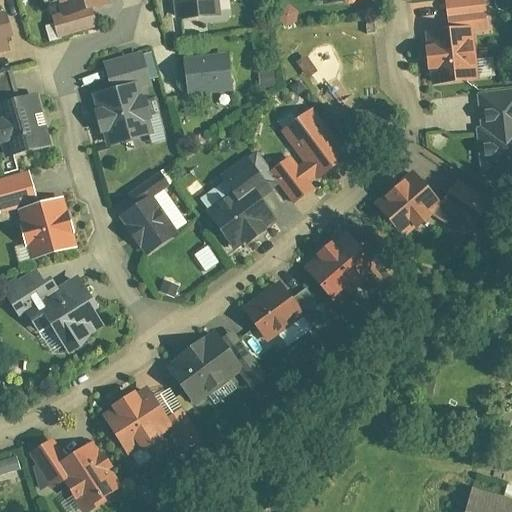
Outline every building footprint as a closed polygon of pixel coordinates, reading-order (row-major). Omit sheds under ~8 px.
[(59,0),(65,19),(93,11),(114,5),(112,0),(59,0)] [(215,0),(171,0),(173,27),(217,24),(215,0)] [(482,32),(479,0),(443,0),(446,34),(482,32)] [(0,55),(11,52),(0,10),(0,55)] [(55,21),(60,39),(98,28),(93,11),(65,19),(55,21)] [(474,88),(471,35),(425,39),(429,91),(474,88)] [(138,59),(103,69),(111,97),(147,87),(138,59)] [(314,79),(305,61),(293,68),(303,85),(314,79)] [(227,62),(180,66),(183,102),(230,98),(227,62)] [(8,75),(0,77),(0,110),(17,105),(8,75)] [(271,80),(256,81),(257,93),(272,91),(271,80)] [(138,91),(91,102),(104,153),(151,142),(138,91)] [(511,97),(476,100),(478,134),(511,132),(511,97)] [(50,153),(34,100),(0,110),(0,147),(6,167),(50,153)] [(348,164),(311,113),(278,137),(302,169),(295,174),(287,163),(268,178),(290,208),(310,193),(309,191),(314,186),(316,188),(348,164)] [(511,132),(477,135),(480,185),(511,182),(511,132)] [(244,164),(218,182),(236,207),(262,189),(244,164)] [(27,176),(0,183),(0,220),(37,210),(27,176)] [(160,176),(116,206),(126,221),(170,190),(160,176)] [(410,178),(373,208),(402,243),(439,214),(410,178)] [(486,204),(455,186),(437,218),(468,235),(486,204)] [(210,228),(231,256),(273,226),(252,197),(210,228)] [(62,204),(15,216),(29,267),(75,255),(62,204)] [(176,240),(152,204),(118,227),(142,262),(176,240)] [(344,240),(304,274),(335,310),(375,276),(344,240)] [(395,264),(377,241),(362,252),(380,275),(395,264)] [(35,274),(6,291),(22,316),(50,299),(35,274)] [(108,327),(77,282),(25,317),(38,336),(49,329),(66,355),(108,327)] [(177,289),(161,285),(158,298),(173,303),(177,289)] [(240,314),(266,349),(301,323),(276,288),(240,314)] [(330,328),(306,295),(291,306),(315,339),(330,328)] [(212,337),(163,374),(190,409),(238,373),(212,337)] [(266,384),(232,338),(220,346),(254,392),(266,384)] [(144,392),(100,421),(128,462),(172,432),(144,392)] [(191,429),(180,415),(167,424),(178,439),(191,429)] [(125,489),(97,445),(64,466),(92,510),(125,489)] [(53,447),(33,459),(54,493),(73,481),(53,447)] [(0,476),(18,472),(15,457),(0,460),(0,476)] [(511,511),(511,503),(471,494),(466,511),(511,511)]
